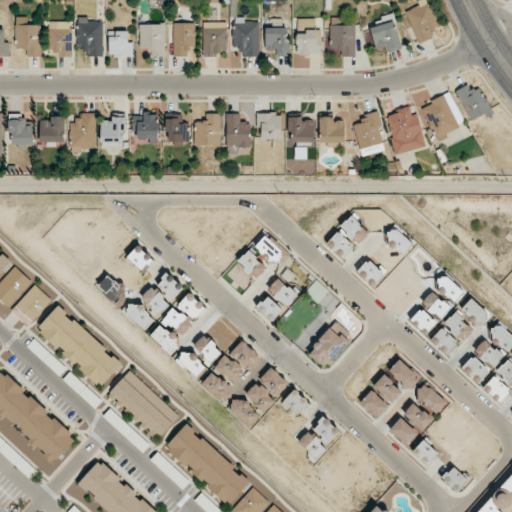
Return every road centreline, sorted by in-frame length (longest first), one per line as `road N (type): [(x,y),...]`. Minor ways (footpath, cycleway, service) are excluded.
road 1 (residential): [(0,188),(511,187)]
road 2 (residential): [(0,87),(371,85),(427,74),(487,43)]
road 3 (residential): [(511,440),(259,207),(122,205)]
road 4 (residential): [(122,205),(448,511)]
road 5 (residential): [(259,207),(392,210),(511,319)]
road 6 (residential): [(188,511),(0,336)]
